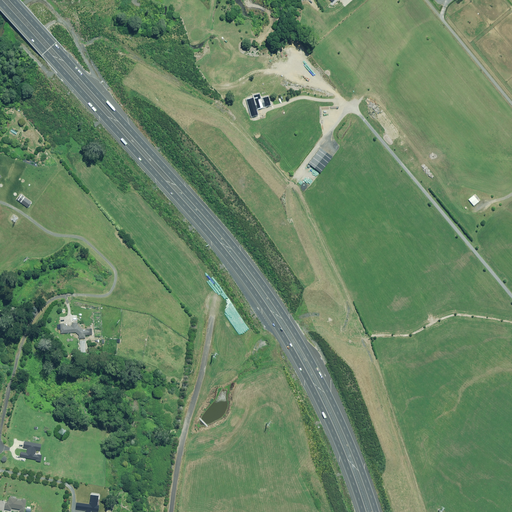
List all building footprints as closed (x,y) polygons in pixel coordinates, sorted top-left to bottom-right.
[(478,202),(473,196),(468,200),(474,206),(478,202)] [(78,326),(77,322),(72,323),(72,326),(67,327),(67,326),(64,326),(64,324),(60,324),(61,333),(75,332),(79,335),(79,339),(85,338),(85,335),(92,335),(92,329),(86,329),(86,330),(83,330),(78,326)] [(61,428),(58,432),(64,436),(67,433),(61,428)] [(42,445),(25,442),(23,448),(27,449),(26,453),(21,452),(20,457),(36,460),(36,461),(41,462),(42,455),(36,454),(36,451),(41,451),(42,445)] [(22,500),(9,498),(8,502),(7,501),(6,505),(5,505),(4,510),(11,511),(11,508),(20,510),(20,511),(19,511),(24,511),(27,500),(22,499),(22,500)] [(98,500),(90,499),(90,504),(77,503),(76,510),(86,511),(85,511),(91,511),(94,511),(98,511),(99,506),(97,505),(98,500)]
